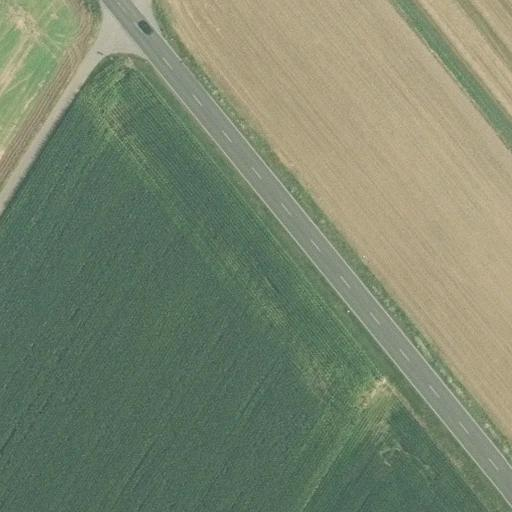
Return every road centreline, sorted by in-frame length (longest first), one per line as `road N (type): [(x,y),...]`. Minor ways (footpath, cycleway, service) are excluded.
road 1 (trunk): [(511,487),(118,0)]
road 2 (track): [(0,218),(128,0)]
